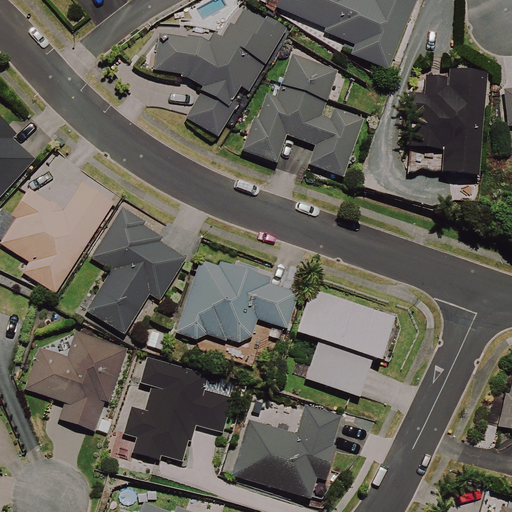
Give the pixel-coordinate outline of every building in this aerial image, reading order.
[(413,0),(277,0),(273,13),(348,44),(343,56),(383,73),(413,0)] [(238,92),(245,96),(284,33),(252,13),(239,5),(215,43),(207,37),(160,41),(163,82),(180,81),(201,94),(184,120),(217,140),(237,108),(231,104),(238,92)] [(334,75),(289,57),(278,83),(272,81),(243,156),(272,167),(283,138),(310,149),(302,170),(336,183),(360,123),(321,108),(334,75)] [(422,98),(402,96),(399,124),(414,126),(408,173),(474,180),(485,78),(448,74),(447,82),(424,79),(422,98)] [(511,92),(499,94),(503,130),(511,128),(511,92)] [(16,138),(0,123),(0,195),(31,162),(10,144),(16,138)] [(109,205),(79,186),(61,214),(26,192),(10,218),(14,221),(0,244),(0,246),(28,264),(19,278),(51,298),(109,205)] [(140,227),(119,214),(91,260),(110,272),(84,314),(121,337),(147,296),(156,302),(181,262),(158,248),(161,244),(138,230),(140,227)] [(198,335),(233,347),(247,341),(254,322),(282,332),(294,296),(265,286),(267,279),(237,269),(236,273),(198,260),(172,336),(195,344),(198,335)] [(391,321),(308,292),(293,337),(315,344),(302,382),(355,400),(368,364),(375,366),(391,321)] [(124,352),(75,333),(64,361),(38,351),(22,390),(63,407),(57,421),(91,435),(124,352)] [(207,380),(146,361),(138,387),(152,392),(144,416),(130,411),(122,436),(137,440),(132,456),(179,471),(193,427),(219,435),(229,402),(203,394),(207,380)] [(511,432),(511,376),(507,397),(499,395),(491,428),(511,432)] [(339,420),(302,409),(293,438),(246,424),(230,478),(306,501),(312,481),(320,483),(339,420)] [(168,511),(142,501),(137,511),(168,511)]
